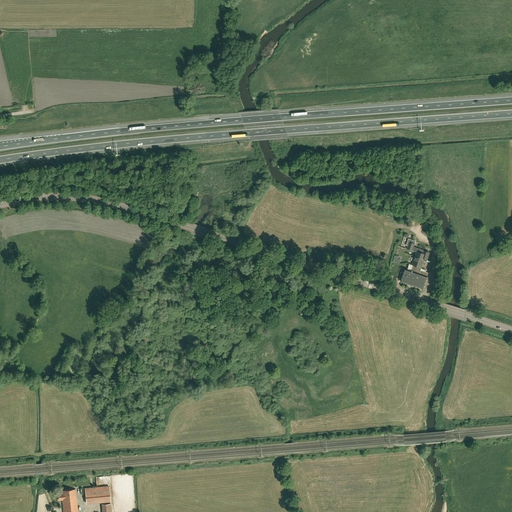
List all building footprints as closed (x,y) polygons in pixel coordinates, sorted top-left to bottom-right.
[(406,249),(412,251),(415,244),(409,242),(406,249)] [(429,252),(414,247),(413,251),(417,252),(412,265),(409,263),(407,270),(405,269),(401,281),(423,289),(427,277),(426,277),(428,273),(420,270),(425,256),(427,257),(429,252)] [(400,264),(402,257),(395,255),(393,262),(400,264)] [(110,502),(110,497),(109,486),(85,488),(86,504),(110,502)] [(77,511),(75,489),(61,491),(61,494),(59,494),(59,499),(62,498),(63,511),(77,511)]
